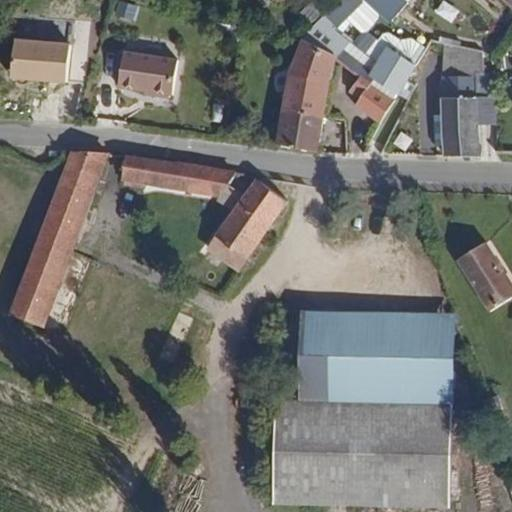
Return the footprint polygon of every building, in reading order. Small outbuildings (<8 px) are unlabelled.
[(140,9),(119,3),(114,19),(135,25),(140,9)] [(416,72),(440,39),(413,21),(389,52),(416,72)] [(302,42),(311,32),(307,29),(296,40),(302,42)] [(64,78),(67,41),(11,38),(9,75),(64,78)] [(480,102),(482,73),(492,73),(493,56),(452,40),(448,100),(480,102)] [(326,106),(334,51),(303,42),(292,69),(287,100),(326,106)] [(178,59),(125,51),(120,89),(172,97),(178,59)] [(416,72),(389,52),(374,72),(402,92),(410,81),(416,72)] [(398,98),(362,69),(347,94),(360,101),(358,104),(381,122),(398,98)] [(411,98),(418,87),(410,81),(402,92),(411,98)] [(395,131),(411,98),(402,92),(398,98),(381,122),(395,131)] [(320,146),(326,106),(287,100),(281,142),(320,146)] [(475,159),(480,102),(448,100),(444,156),(475,159)] [(223,191),(232,176),(239,177),(240,171),(231,170),(124,151),(121,178),(141,181),(141,177),(223,191)] [(0,358),(25,367),(111,152),(73,155),(0,338),(0,358)] [(241,287),(291,201),(256,181),(204,267),(241,287)] [(491,312),(511,299),(511,287),(487,248),(461,264),(491,312)] [(303,306),(302,399),(458,404),(459,311),(303,306)] [(454,509),(458,404),(302,399),(281,398),(277,502),(454,509)]
